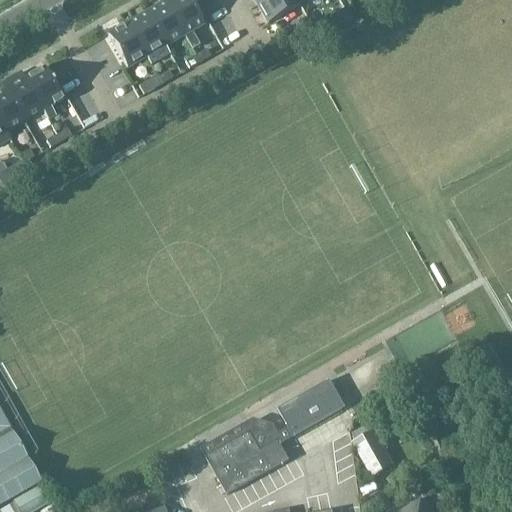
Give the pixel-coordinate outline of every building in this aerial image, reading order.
[(188,0),(171,0),(164,4),(183,37),(191,51),(199,47),(191,33),(203,26),(188,0)] [(267,25),(300,6),(296,0),(265,0),(256,6),(267,25)] [(183,37),(164,4),(146,15),(165,48),(183,37)] [(165,48),(146,15),(127,26),(146,58),(145,59),(150,66),(158,61),(154,54),(164,48),(165,48)] [(146,58),(127,26),(107,37),(126,70),(145,59),(146,58)] [(195,57),(199,64),(209,58),(205,51),(195,57)] [(199,64),(195,57),(184,63),(188,70),(199,64)] [(43,69),(23,80),(42,113),(47,122),(55,117),(50,109),(62,102),(43,69)] [(172,80),(168,73),(157,79),(161,86),(172,80)] [(24,124),(42,113),(23,80),(5,91),(24,124)] [(143,97),(155,90),(150,81),(138,88),(143,97)] [(24,124),(5,91),(0,93),(0,125),(5,135),(6,134),(24,124)] [(5,135),(0,125),(0,146),(10,141),(6,134),(5,135)] [(56,137),(60,144),(71,138),(66,131),(56,137)] [(60,144),(56,137),(45,143),(50,150),(60,144)] [(29,152),(18,158),(22,165),(33,159),(29,152)] [(7,173),(0,177),(0,184),(1,186),(12,180),(7,173)] [(329,380),(277,410),(293,438),(341,410),(343,404),(329,380)] [(0,506),(40,485),(0,413),(0,506)] [(254,431),(205,459),(226,496),(288,461),(279,446),(283,443),(279,435),(276,437),(254,431)] [(393,467),(374,432),(352,445),(371,479),(393,467)] [(12,503),(17,511),(37,511),(48,506),(38,488),(12,503)] [(433,511),(425,499),(422,500),(400,511),(433,511)]
